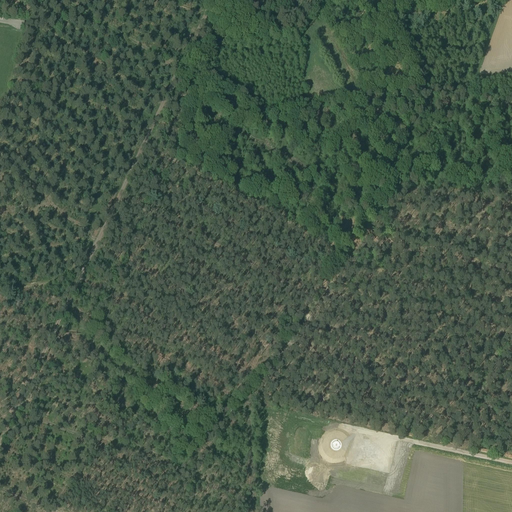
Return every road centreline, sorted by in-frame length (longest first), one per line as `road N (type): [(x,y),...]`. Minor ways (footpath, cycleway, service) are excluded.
road 1 (track): [(0,441),(213,0)]
road 2 (track): [(511,462),(356,433)]
road 3 (track): [(179,68),(61,0)]
